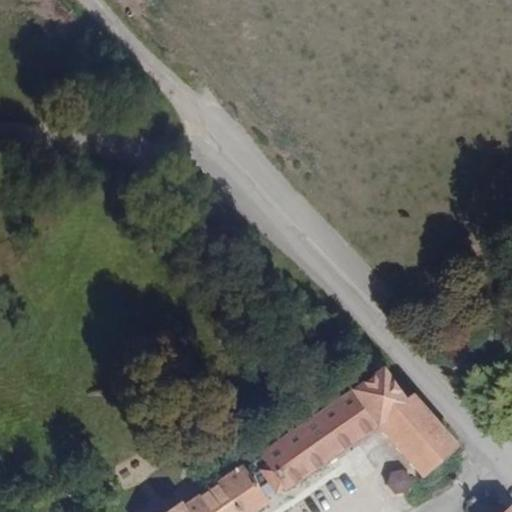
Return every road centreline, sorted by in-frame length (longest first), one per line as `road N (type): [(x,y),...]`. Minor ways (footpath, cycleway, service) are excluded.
road 1 (unclassified): [(233,157),(511,478)]
road 2 (unclassified): [(0,137),(233,157)]
road 3 (unclassified): [(93,0),(233,157)]
